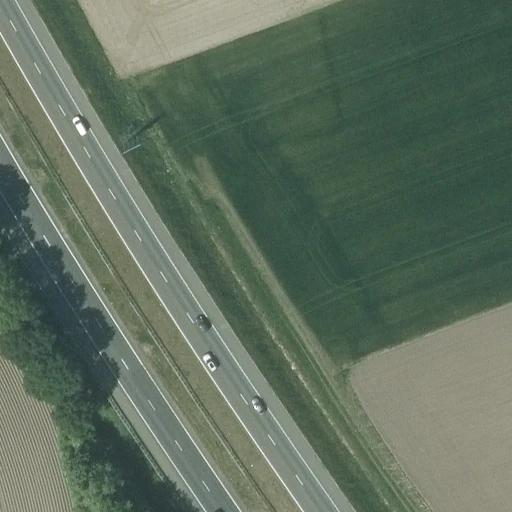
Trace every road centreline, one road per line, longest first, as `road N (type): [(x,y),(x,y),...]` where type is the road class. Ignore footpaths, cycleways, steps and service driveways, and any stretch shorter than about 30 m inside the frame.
road 1 (motorway): [(341,511),(77,105),(18,0)]
road 2 (motorway): [(0,136),(239,511)]
